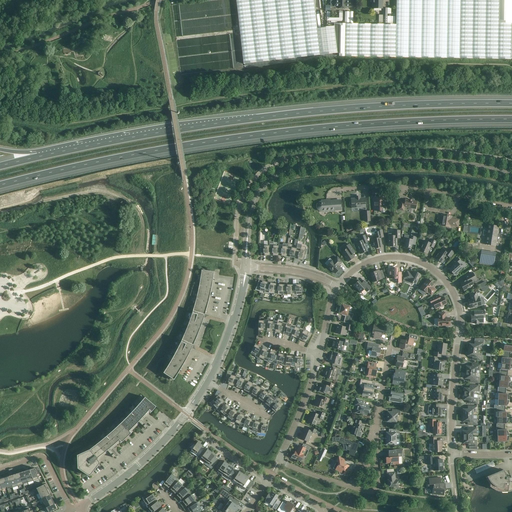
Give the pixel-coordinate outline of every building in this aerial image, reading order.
[(395,57),(511,59),(511,0),(396,0),(396,25),(334,24),(334,26),(317,28),(313,0),(236,0),(243,64),(339,53),(339,56),(341,56),(395,57)] [(338,8),(346,8),(346,7),(353,7),(353,1),(346,1),(346,0),(338,0),(331,0),(331,7),(338,7),(338,8)] [(382,8),(382,0),(373,0),(374,2),(372,2),(372,8),(382,8)] [(383,8),(383,15),(379,15),(379,24),(383,24),(387,24),(387,14),(391,14),(391,8),(383,8)] [(326,10),(326,20),(342,20),(343,17),(329,17),(330,10),(326,10)] [(351,206),(352,208),(366,207),(365,198),(360,198),(360,197),(355,197),(356,199),(351,199),(351,202),(350,202),(350,203),(350,205),(350,206),(351,206)] [(374,211),(381,211),(381,212),(386,212),(386,208),(385,208),(385,197),(378,197),(378,201),(377,202),(374,202),(374,211)] [(398,210),(404,211),(404,207),(415,209),(417,201),(412,201),(412,200),(408,200),(405,199),(405,202),(400,201),(398,210)] [(321,210),(322,210),(326,210),(326,211),(341,209),(340,200),(327,201),(321,201),(321,202),(321,203),(320,203),(319,203),(318,204),(318,205),(317,205),(317,206),(317,207),(317,208),(318,208),(318,209),(319,209),(319,210),(320,210),(321,210)] [(459,220),(449,218),(449,216),(442,215),(441,221),(443,221),(442,226),(450,227),(450,226),(458,227),(459,220)] [(485,244),(495,246),(498,226),(488,225),(485,244)] [(378,238),(372,239),(373,244),(373,247),(376,247),(376,248),(382,247),(381,238),(383,237),(382,230),(377,231),(378,238)] [(389,246),(397,246),(397,238),(400,238),(400,231),(394,231),(394,234),(391,234),(391,236),(388,236),(389,246)] [(362,240),(356,243),(360,253),(363,252),(364,252),(367,251),(364,244),(368,242),(365,235),(360,237),(362,240)] [(412,243),(415,243),(416,237),(404,235),(403,242),(405,243),(404,247),(411,248),(412,243)] [(424,240),(420,249),(422,250),(422,251),(427,254),(430,247),(433,248),(436,241),(431,239),(429,243),(424,240)] [(270,256),(269,241),(267,241),(264,241),(264,245),(259,245),(261,256),(270,256)] [(269,241),(270,256),(278,256),(278,245),(278,243),(277,243),(277,242),(273,242),(269,241)] [(278,245),(278,256),(286,257),(287,246),(288,244),(286,244),(286,247),(282,246),(283,245),(278,245)] [(350,252),(353,250),(349,244),(343,248),(345,250),(341,252),(347,262),(354,257),(350,252)] [(287,246),(286,257),(295,258),(297,247),(297,246),(296,245),(295,248),(292,247),(287,246)] [(305,251),(306,247),(301,246),(300,248),(298,248),(298,245),(297,245),(297,246),(297,247),(295,258),(303,261),(305,251)] [(445,252),(442,249),(440,252),(439,252),(435,258),(442,263),(447,256),(450,258),(454,253),(449,249),(447,251),(445,252)] [(493,261),(494,253),(481,251),(480,259),(493,261)] [(327,266),(335,273),(340,268),(338,266),(339,264),(340,264),(342,262),(337,257),(333,261),(332,260),(327,266)] [(461,262),(457,257),(451,262),(454,265),(449,269),(454,275),(455,274),(455,275),(456,275),(458,274),(458,273),(457,272),(462,268),(458,264),(461,262)] [(397,272),(397,268),(390,268),(390,272),(389,273),(389,274),(390,275),(390,279),(394,279),(394,283),(401,283),(401,272),(397,272)] [(163,373),(174,380),(178,373),(181,367),(185,361),(188,355),(192,348),(193,345),(196,338),(199,331),(201,325),(204,318),(205,314),(207,307),(209,300),(210,293),(212,286),(213,279),(214,272),(202,270),(201,277),(199,284),(198,291),(197,297),(195,304),(193,311),(192,314),(190,320),(187,327),(185,333),(182,340),(180,343),(177,349),(174,355),(171,361),(163,373)] [(382,279),(379,270),(370,273),(374,282),(382,279)] [(410,273),(407,271),(404,278),(409,280),(409,281),(416,284),(420,274),(413,271),(412,274),(410,273)] [(476,279),(472,273),(465,277),(467,280),(460,283),(464,290),(474,285),(472,282),(476,279)] [(434,284),(428,279),(421,287),(426,292),(427,292),(431,295),(436,290),(433,287),(433,288),(431,287),(434,284)] [(264,293),(267,282),(259,280),(255,290),(259,291),(260,291),(263,291),(262,294),(264,294),(264,293)] [(357,289),(360,292),(364,289),(367,292),(371,288),(365,282),(362,285),(358,281),(355,284),(354,284),(352,285),(357,289)] [(267,282),(264,293),(269,294),(269,293),(272,293),(272,296),(273,296),(273,295),(276,284),(267,282)] [(276,284),(273,295),(278,295),(278,294),(281,295),(281,297),(282,297),(283,296),(284,285),(276,284)] [(301,284),(292,285),(292,296),(292,298),(293,298),(293,296),(296,296),(296,295),(301,294),(301,291),(303,291),(303,286),(301,287),(301,284)] [(284,285),(283,296),(287,296),(287,295),(291,295),(291,298),(292,298),(292,296),(292,285),(284,285)] [(470,308),(481,305),(479,298),(478,298),(476,292),(469,294),(470,298),(471,298),(471,300),(468,301),(470,308)] [(434,305),(435,306),(436,305),(437,308),(440,306),(441,307),(442,308),(443,307),(444,306),(443,305),(446,304),(443,297),(439,298),(438,298),(437,295),(429,299),(431,304),(433,303),(434,305)] [(344,304),(343,304),(342,304),(341,306),(340,306),(338,312),(339,312),(339,313),(346,315),(345,319),(351,320),(353,314),(349,313),(348,312),(349,306),(345,305),(344,304)] [(471,315),(471,323),(475,323),(475,324),(478,324),(478,323),(483,322),(483,317),(485,316),(484,311),(476,312),(476,314),(475,315),(471,315)] [(449,326),(450,326),(449,318),(445,318),(445,313),(438,313),(439,318),(438,318),(438,326),(445,326),(446,327),(446,328),(448,327),(449,326)] [(258,330),(267,331),(268,320),(268,318),(269,317),(267,317),(267,320),(264,320),(264,321),(259,321),(258,330)] [(275,332),(277,321),(273,321),(273,322),(269,321),(270,318),(268,318),(268,320),(267,331),(275,332)] [(283,334),(286,323),(282,322),(282,323),(279,322),(279,320),(278,320),(277,321),(275,332),(283,334)] [(291,336),(295,326),(291,325),(291,326),(287,324),(288,322),(287,322),(287,323),(286,323),(283,334),(291,336)] [(299,339),(304,329),(300,328),(300,329),(296,327),(297,325),(296,324),(295,326),(291,336),(299,339)] [(335,333),(345,335),(346,330),(352,331),(353,325),(346,324),(345,327),(337,325),(335,333)] [(380,339),(381,335),(383,335),(384,328),(378,327),(379,326),(374,325),(372,333),(374,333),(373,338),(380,339)] [(304,329),(299,339),(307,343),(312,334),(308,332),(308,333),(305,331),(306,329),(305,328),(304,329)] [(415,339),(409,337),(409,338),(408,340),(406,339),(405,340),(400,339),(400,340),(399,348),(398,348),(404,349),(404,348),(405,348),(406,348),(407,347),(408,347),(408,346),(409,345),(413,346),(414,339),(415,339)] [(334,340),(332,348),(343,350),(344,345),(347,346),(349,340),(342,339),(341,342),(334,340)] [(434,352),(434,356),(440,357),(441,354),(446,355),(447,344),(441,343),(441,342),(438,342),(437,347),(438,347),(437,352),(434,352)] [(468,350),(478,351),(478,348),(482,348),(483,343),(476,342),(475,345),(469,344),(468,344),(467,345),(467,347),(468,348),(468,350)] [(381,348),(376,348),(377,345),(368,343),(367,350),(372,351),(371,357),(376,357),(376,355),(379,356),(381,348)] [(258,361),(258,360),(259,358),(263,348),(255,344),(250,353),(255,356),(257,358),(256,360),(258,361)] [(511,346),(504,345),(503,351),(502,351),(502,354),(508,355),(509,352),(511,352),(511,351),(511,346)] [(267,362),(270,351),(263,348),(259,358),(258,360),(259,360),(260,358),(264,359),(263,360),(267,362)] [(478,351),(468,350),(468,352),(467,352),(466,352),(466,354),(466,355),(467,355),(467,356),(474,357),(473,360),(480,361),(481,355),(477,355),(478,351)] [(270,351),(267,362),(267,363),(268,364),(269,361),(272,362),(272,363),(276,364),(278,354),(270,351)] [(341,362),(342,358),(343,355),(334,352),(333,356),(330,355),(328,362),(338,365),(339,361),(341,362)] [(402,357),(397,356),(395,366),(403,367),(403,364),(403,363),(403,361),(404,361),(404,360),(407,361),(409,354),(403,353),(402,357)] [(278,354),(276,364),(276,366),(277,366),(278,364),(281,364),(281,365),(285,366),(287,355),(278,354)] [(511,359),(510,359),(510,358),(508,358),(508,355),(502,354),(501,357),(502,357),(501,363),(511,364),(511,359)] [(287,355),(285,366),(285,368),(287,368),(287,365),(290,366),(290,367),(295,367),(295,356),(287,355)] [(295,356),(295,367),(295,369),(296,369),(296,366),(300,367),(300,368),(304,368),(304,357),(295,356)] [(437,359),(431,358),(431,361),(434,362),(433,369),(444,371),(445,363),(437,362),(437,359)] [(376,377),(377,370),(375,370),(376,364),(368,362),(367,369),(369,369),(368,372),(367,371),(366,376),(375,378),(375,377),(376,377)] [(506,370),(508,370),(508,369),(511,370),(511,368),(511,367),(511,366),(511,364),(501,363),(500,369),(499,372),(506,373),(506,370)] [(465,372),(475,373),(479,374),(480,365),(473,364),(473,367),(466,366),(465,372)] [(324,377),(334,380),(336,372),(341,374),(342,370),(331,367),(331,371),(326,369),(324,377)] [(403,383),(405,372),(398,370),(397,374),(394,373),(394,375),(393,375),(392,375),(392,376),(392,377),(392,378),(392,379),(393,379),(392,384),(398,385),(399,382),(403,383)] [(475,373),(465,372),(464,379),(471,379),(471,382),(478,383),(479,378),(475,377),(475,373)] [(510,377),(508,377),(508,376),(506,376),(506,373),(499,372),(499,375),(500,375),(499,381),(510,382),(510,381),(510,380),(510,379),(510,378),(510,377)] [(233,386),(236,375),(236,374),(235,373),(234,376),(231,375),(231,374),(227,373),(225,384),(233,386)] [(443,378),(441,378),(441,375),(432,374),(431,385),(442,386),(443,378)] [(241,389),(245,379),(245,378),(245,377),(244,376),(243,379),(240,378),(240,377),(236,375),(233,386),(241,389)] [(248,392),(253,382),(254,381),(253,380),(251,383),(248,381),(249,380),(245,379),(241,389),(248,392)] [(362,395),(369,396),(372,397),(374,385),(372,384),(373,381),(361,379),(360,384),(360,385),(363,390),(362,395)] [(505,388),(507,388),(507,387),(509,387),(509,386),(510,386),(510,385),(510,384),(510,383),(510,382),(499,381),(499,387),(498,387),(498,390),(504,391),(505,388)] [(256,397),(261,387),(262,386),(261,385),(260,387),(256,385),(257,385),(253,382),(248,392),(256,397)] [(320,388),(318,392),(323,393),(323,392),(328,394),(330,390),(332,391),(333,388),(335,384),(328,382),(327,385),(326,386),(322,384),(320,388)] [(463,394),(476,395),(476,391),(480,391),(480,386),(471,385),(471,388),(464,388),(463,394)] [(263,401),(269,392),(270,391),(269,390),(267,392),(264,390),(265,390),(261,387),(256,397),(263,401)] [(441,400),(441,399),(442,399),(443,398),(443,397),(442,396),(442,393),(440,393),(440,389),(431,389),(431,394),(433,396),(433,400),(435,400),(436,401),(437,401),(438,401),(439,400),(441,400)] [(506,394),(504,394),(504,391),(498,390),(497,393),(498,394),(498,399),(509,400),(509,399),(509,398),(509,397),(509,396),(508,395),(506,394)] [(389,401),(402,403),(403,399),(401,399),(402,397),(403,397),(404,393),(391,391),(390,395),(391,395),(391,397),(390,397),(389,401)] [(269,392),(263,401),(269,407),(276,398),(277,397),(276,396),(274,398),(272,396),(272,395),(269,392)] [(476,395),(463,394),(463,400),(470,400),(470,403),(477,404),(478,395),(476,395)] [(216,409),(224,402),(218,396),(209,403),(213,406),(213,405),(216,408),(214,410),(215,411),(216,409)] [(278,396),(277,397),(276,398),(269,407),(275,413),(282,406),(279,402),(279,401),(277,399),(279,397),(278,396)] [(320,399),(317,398),(314,405),(323,408),(325,403),(327,404),(329,399),(321,396),(320,399)] [(78,468),(89,476),(98,465),(95,462),(98,460),(104,455),(107,453),(108,452),(113,458),(116,456),(115,455),(116,454),(112,449),(114,447),(115,446),(121,441),(121,442),(126,438),(127,437),(129,435),(131,433),(130,432),(135,427),(137,426),(139,424),(143,428),(144,427),(145,428),(147,426),(142,421),(146,416),(151,411),(151,412),(156,407),(152,403),(148,400),(145,397),(141,402),(136,407),(131,413),(126,418),(121,423),(116,427),(112,431),(107,436),(101,440),(95,445),(90,449),(88,451),(87,450),(85,451),(83,452),(78,455),(79,460),(78,460),(80,467),(78,468)] [(369,410),(369,409),(368,409),(369,407),(368,406),(366,405),(362,404),(363,401),(356,399),(354,405),(357,406),(356,410),(355,412),(359,413),(363,414),(366,415),(367,414),(367,413),(368,413),(369,412),(369,411),(369,410)] [(509,401),(509,400),(498,399),(498,405),(494,405),(494,408),(497,408),(503,409),(504,406),(505,406),(506,405),(508,405),(508,404),(508,403),(509,403),(509,402),(509,401)] [(224,402),(216,409),(220,412),(220,411),(223,414),(221,416),(222,417),(223,415),(230,407),(224,402)] [(430,404),(430,409),(428,410),(427,411),(428,413),(428,414),(429,415),(430,415),(431,415),(432,415),(435,415),(435,416),(436,416),(437,416),(438,416),(438,415),(441,415),(441,414),(442,414),(442,413),(442,412),(442,411),(441,411),(441,408),(439,408),(439,405),(430,404)] [(462,415),(473,415),(473,412),(477,412),(477,406),(469,406),(469,409),(463,409),(463,410),(461,410),(461,414),(462,414),(462,415)] [(230,407),(223,415),(227,418),(227,417),(230,419),(229,421),(230,422),(231,421),(237,412),(230,407)] [(508,413),(507,412),(505,412),(503,411),(503,409),(497,408),(497,412),(497,418),(508,418),(508,417),(508,416),(508,415),(508,414),(508,413)] [(396,423),(397,423),(397,415),(400,415),(400,410),(392,409),(392,412),(388,412),(387,415),(386,415),(386,419),(387,419),(387,422),(392,422),(392,423),(396,424),(396,423)] [(318,414),(312,412),(308,422),(316,425),(318,418),(323,420),(325,414),(319,411),(318,414)] [(237,412),(231,421),(235,423),(235,422),(238,424),(237,426),(238,427),(239,425),(245,416),(237,412)] [(473,415),(462,415),(462,416),(461,416),(461,420),(462,420),(462,422),(469,422),(469,425),(477,425),(477,419),(473,419),(473,415)] [(245,416),(239,425),(243,427),(243,426),(247,428),(245,430),(247,431),(247,429),(252,420),(245,416)] [(508,419),(508,418),(497,418),(497,423),(496,423),(496,427),(503,427),(503,424),(505,424),(505,423),(507,423),(508,422),(508,421),(508,419)] [(361,434),(363,434),(363,433),(364,434),(364,433),(362,429),(363,429),(364,426),(362,425),(363,422),(356,419),(353,427),(352,426),(354,430),(352,435),(361,438),(361,437),(361,434)] [(252,420),(247,429),(252,431),(252,430),(255,431),(254,434),(255,434),(256,434),(256,433),(260,422),(252,420)] [(433,426),(433,434),(441,434),(441,423),(435,423),(435,420),(429,420),(429,426),(433,426)] [(268,425),(260,422),(256,433),(256,434),(255,434),(255,435),(256,436),(257,433),(260,434),(261,433),(266,434),(268,425)] [(508,431),(507,430),(505,430),(505,429),(503,430),(503,427),(496,427),(496,430),(497,430),(497,436),(509,436),(509,435),(508,434),(508,433),(508,432),(508,431)] [(310,430),(305,428),(301,438),(308,442),(312,432),(318,434),(319,431),(311,428),(310,430)] [(476,431),(476,428),(469,428),(469,431),(462,431),(462,432),(461,432),(461,434),(462,435),(463,435),(463,437),(472,437),(472,434),(476,434),(476,431)] [(386,439),(386,445),(396,445),(396,433),(399,433),(399,429),(389,429),(389,432),(386,432),(386,438),(386,439)] [(346,449),(350,451),(348,454),(353,456),(358,444),(353,442),(353,443),(349,441),(349,440),(346,439),(345,439),(342,437),(335,438),(336,442),(338,441),(343,443),(344,450),(346,449)] [(476,437),(472,437),(463,437),(463,439),(462,439),(461,440),(461,442),(462,443),(463,443),(469,443),(469,446),(477,446),(476,437)] [(436,441),(436,438),(430,438),(430,444),(433,444),(433,452),(442,452),(441,441),(436,441)] [(197,457),(199,456),(204,449),(201,447),(202,446),(197,442),(195,445),(193,444),(190,447),(192,450),(190,452),(195,455),(197,457)] [(301,461),(303,455),(305,456),(308,451),(310,447),(303,444),(302,447),(299,446),(297,452),(295,451),(294,454),(293,454),(292,457),(295,459),(301,461)] [(206,461),(212,453),(207,449),(206,450),(204,449),(199,456),(201,457),(206,461)] [(390,464),(399,464),(402,464),(401,449),(388,450),(388,457),(386,457),(386,460),(385,460),(386,464),(388,464),(388,463),(390,463),(390,464)] [(212,453),(206,461),(204,463),(211,469),(218,459),(216,457),(217,456),(212,453)] [(343,473),(345,474),(349,466),(343,463),(345,460),(339,457),(336,461),(339,463),(335,470),(339,471),(339,472),(339,473),(340,474),(341,475),(342,475),(343,474),(343,473)] [(426,457),(427,465),(433,464),(434,471),(443,470),(443,465),(442,465),(442,463),(442,459),(433,460),(433,457),(426,457)] [(222,475),(229,465),(224,462),(223,463),(221,461),(216,468),(218,470),(217,472),(222,475)] [(229,465),(222,475),(221,476),(229,481),(231,478),(236,471),(233,469),(234,468),(229,465)] [(39,474),(37,468),(35,469),(35,468),(29,470),(33,481),(38,479),(37,474),(39,474)] [(33,481),(29,470),(24,471),(27,480),(28,483),(33,481)] [(511,480),(511,478),(508,477),(509,476),(508,475),(508,474),(507,474),(505,473),(504,474),(503,471),(503,470),(486,477),(486,479),(487,480),(488,481),(488,482),(489,483),(490,484),(489,487),(490,487),(491,488),(492,488),(493,489),(494,490),(496,491),(498,491),(500,492),(501,492),(503,492),(504,492),(505,492),(506,492),(508,492),(509,491),(510,491),(511,490),(511,480)] [(233,480),(238,483),(244,475),(239,472),(238,473),(236,471),(231,478),(233,480)] [(22,482),(19,473),(14,475),(18,486),(23,484),(22,482)] [(388,480),(388,481),(389,481),(389,482),(388,482),(388,487),(394,487),(394,488),(397,489),(398,486),(397,480),(395,480),(394,473),(387,474),(388,480)] [(171,489),(178,481),(179,480),(172,474),(170,476),(167,474),(165,479),(167,480),(164,484),(168,488),(169,486),(171,488),(171,489)] [(18,486),(14,475),(9,476),(12,487),(18,486)] [(244,475),(238,483),(237,485),(242,488),(245,490),(251,481),(248,479),(249,478),(244,475)] [(12,487),(9,476),(4,478),(6,487),(7,489),(12,487)] [(446,489),(446,488),(445,484),(439,485),(439,484),(441,484),(440,478),(429,479),(429,484),(428,484),(428,485),(428,486),(428,487),(428,488),(429,488),(432,489),(432,494),(444,495),(444,491),(445,491),(445,490),(445,489),(446,489)] [(177,495),(185,488),(178,481),(171,489),(175,493),(176,492),(178,494),(177,495)] [(36,488),(39,493),(47,489),(45,484),(36,488)] [(183,501),(191,495),(185,488),(177,495),(181,499),(182,499),(184,500),(183,501)] [(39,493),(41,498),(50,494),(47,489),(39,493)] [(275,509),(280,502),(276,499),(277,496),(271,492),(269,495),(268,494),(266,498),(267,498),(265,501),(273,506),(272,507),(275,509)] [(44,503),(52,499),(50,494),(41,498),(44,503)] [(149,508),(157,502),(157,501),(156,502),(155,500),(156,499),(152,494),(149,497),(147,495),(143,497),(144,500),(143,500),(148,508),(149,508)] [(188,508),(197,502),(191,495),(183,501),(186,506),(187,505),(189,507),(188,508)] [(224,504),(235,511),(238,506),(237,506),(239,503),(230,496),(224,504)] [(46,508),(54,504),(52,499),(44,503),(46,508)] [(293,511),(295,510),(292,508),(294,505),(288,501),(283,509),(288,511),(287,511),(293,511)] [(157,502),(149,508),(151,511),(158,511),(162,508),(161,509),(160,507),(161,506),(157,502)] [(197,502),(188,508),(190,511),(199,511),(202,511),(204,509),(202,506),(200,507),(197,502)]
